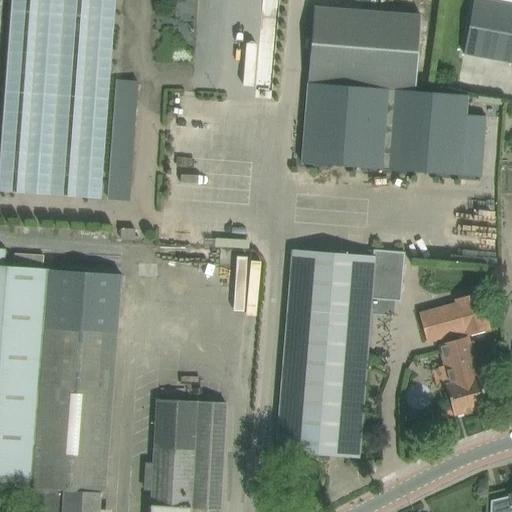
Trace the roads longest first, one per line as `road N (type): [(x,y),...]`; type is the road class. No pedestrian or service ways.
road 1 (unknown): [(260,511),(293,0)]
road 2 (tertiary): [(365,511),(511,444)]
